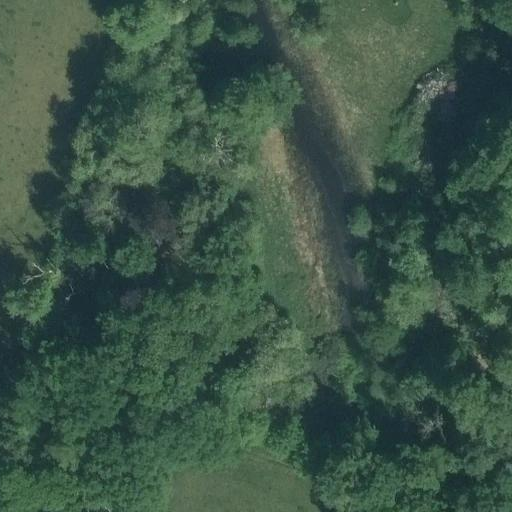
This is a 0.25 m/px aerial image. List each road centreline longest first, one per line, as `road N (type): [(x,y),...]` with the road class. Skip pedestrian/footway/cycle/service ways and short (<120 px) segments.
road 1 (track): [(431,507),(31,365)]
road 2 (unclassified): [(429,511),(511,290)]
